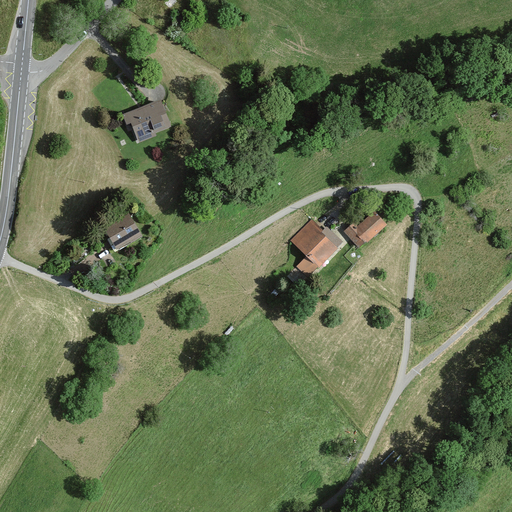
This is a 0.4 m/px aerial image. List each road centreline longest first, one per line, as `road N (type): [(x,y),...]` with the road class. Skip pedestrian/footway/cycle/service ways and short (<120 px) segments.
road 1 (unclassified): [(0,258),(121,301),(329,191),(416,195),(401,386),(355,486),(324,511)]
road 2 (primary): [(21,72),(0,238)]
road 3 (track): [(398,392),(511,289)]
road 4 (unclassified): [(21,72),(48,67),(115,0)]
